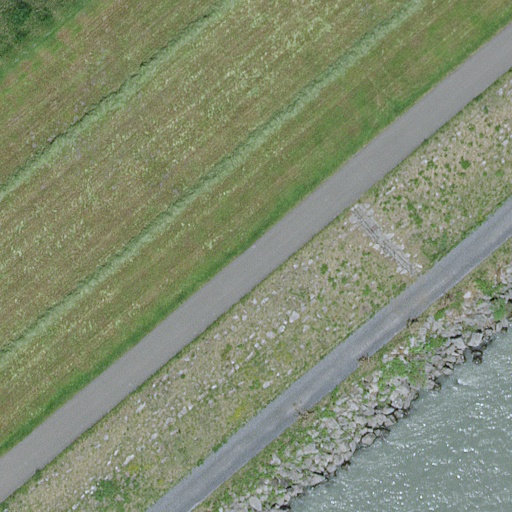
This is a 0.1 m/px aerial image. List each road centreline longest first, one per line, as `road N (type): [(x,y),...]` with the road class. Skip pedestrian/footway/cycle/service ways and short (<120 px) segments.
road 1 (track): [(511,50),(0,483)]
road 2 (track): [(169,511),(511,219)]
